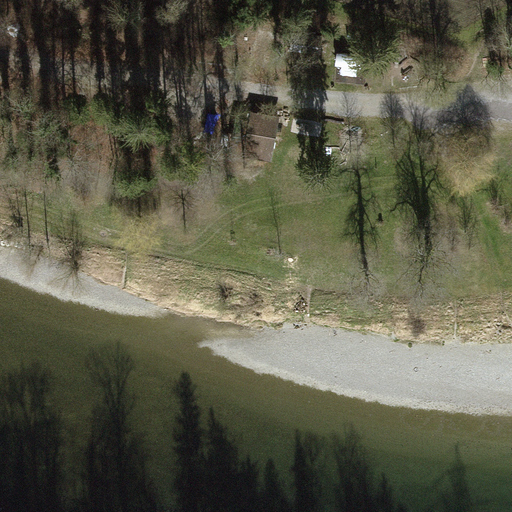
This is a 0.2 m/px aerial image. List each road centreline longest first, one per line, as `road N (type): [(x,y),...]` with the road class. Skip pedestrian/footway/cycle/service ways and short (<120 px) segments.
road 1 (track): [(0,45),(229,90),(357,105),(511,102)]
road 2 (track): [(423,104),(462,177),(511,306)]
